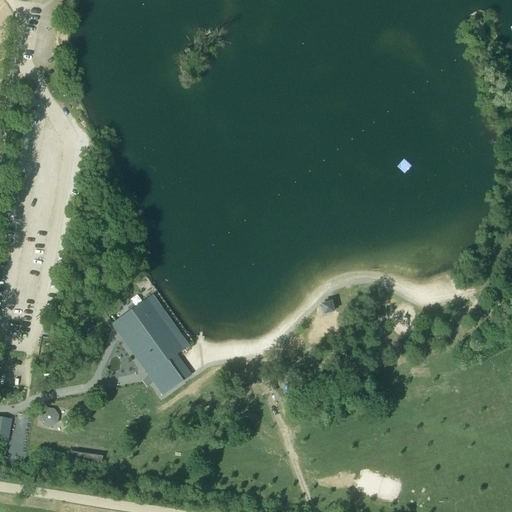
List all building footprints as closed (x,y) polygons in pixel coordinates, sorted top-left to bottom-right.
[(148,300),(113,325),(148,374),(167,361),(180,352),(167,333),(170,330),(148,300)] [(167,361),(148,374),(162,395),(182,381),(167,361)] [(57,416),(53,411),(47,410),(42,414),(41,420),(45,425),(51,426),(56,422),(57,416)] [(11,421),(0,419),(0,439),(8,441),(11,421)] [(102,457),(74,452),(72,460),(101,464),(102,457)]
